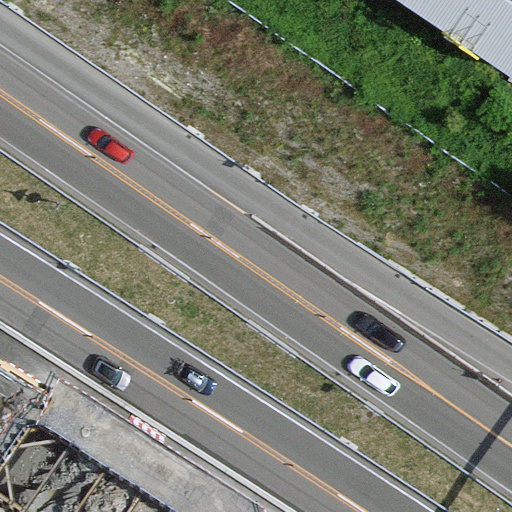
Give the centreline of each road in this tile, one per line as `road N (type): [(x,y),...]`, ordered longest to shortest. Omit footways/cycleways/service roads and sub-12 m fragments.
road 1 (motorway): [(511,447),(0,96)]
road 2 (motorway): [(0,279),(362,511)]
